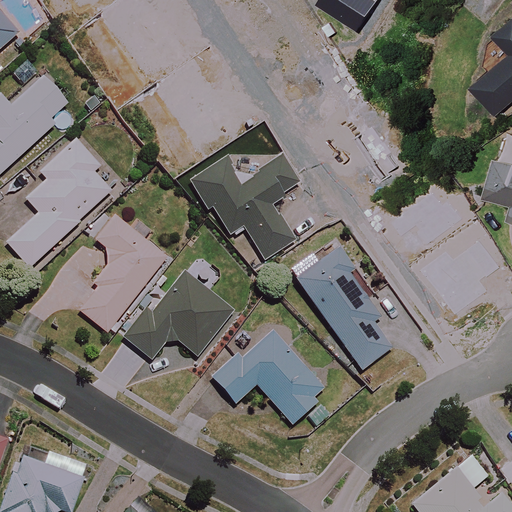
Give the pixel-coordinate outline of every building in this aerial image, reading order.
[(0,51),(18,36),(0,14),(0,51)] [(511,103),(511,20),(496,36),(511,53),(475,88),(500,115),(511,103)] [(131,85),(125,76),(103,93),(109,101),(131,85)] [(68,105),(43,78),(11,108),(0,96),(0,176),(55,126),(50,121),(68,105)] [(511,222),(511,124),(509,124),(486,198),(511,206),(511,208),(508,221),(511,222)] [(100,168),(75,141),(40,175),(46,182),(25,201),(38,215),(6,245),(29,270),(111,193),(93,174),(100,168)] [(251,181),(233,177),(224,163),(190,186),(208,211),(211,209),(229,235),(241,227),(264,259),(292,240),(268,205),(297,185),(281,161),(251,181)] [(476,234),(459,211),(433,229),(426,219),(410,231),(403,222),(383,237),(443,318),(472,297),(453,272),(478,254),(468,240),(476,234)] [(95,243),(107,253),(107,267),(93,285),(98,289),(79,313),(109,337),(169,262),(115,218),(95,243)] [(361,277),(340,249),(295,282),(363,373),(393,351),(374,325),(389,314),(361,277)] [(231,312),(181,275),(152,314),(146,309),(123,340),(150,361),(168,337),(197,358),(231,312)] [(329,396),(272,334),(242,362),(237,356),(212,379),(236,405),(256,387),(294,428),(317,408),(329,396)] [(347,370),(329,368),(327,386),(344,388),(347,370)] [(0,436),(0,470),(8,438),(0,436)] [(59,511),(61,511),(72,511),(88,467),(49,454),(44,467),(23,459),(18,473),(14,472),(0,510),(0,511),(59,511)] [(488,478),(470,457),(410,506),(415,511),(511,511),(511,506),(502,495),(484,509),(470,492),(488,478)]
